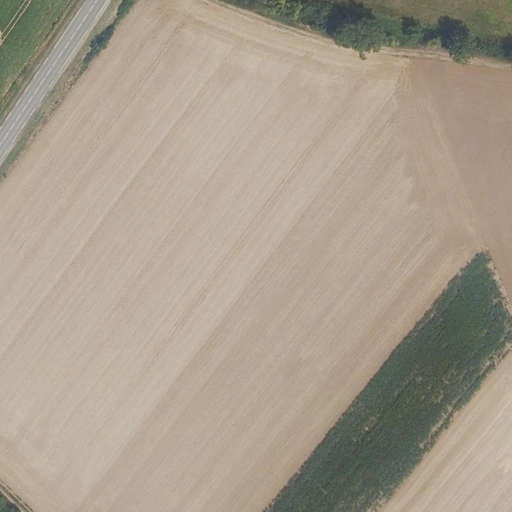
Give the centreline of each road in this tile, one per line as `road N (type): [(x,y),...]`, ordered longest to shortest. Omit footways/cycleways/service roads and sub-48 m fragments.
road 1 (track): [(204,0),(328,43),(511,68)]
road 2 (secondary): [(0,144),(96,0)]
